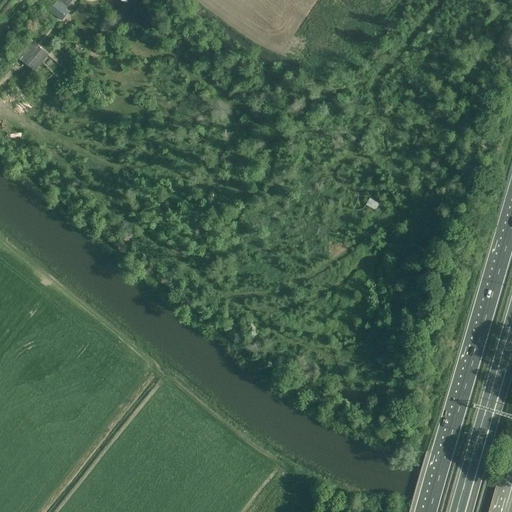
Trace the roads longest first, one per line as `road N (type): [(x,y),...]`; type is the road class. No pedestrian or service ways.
road 1 (motorway): [(511,226),(429,511)]
road 2 (motorway): [(455,511),(511,319)]
